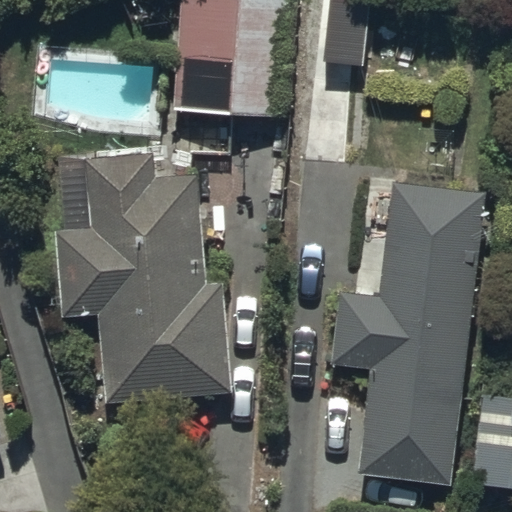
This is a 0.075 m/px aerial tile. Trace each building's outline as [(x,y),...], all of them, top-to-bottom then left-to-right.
[(296,5),(221,0),(188,0),(180,119),(287,127),(296,5)] [(360,0),(305,0),(294,164),(348,168),(360,0)] [(161,165),(92,171),(98,241),(64,244),(71,327),(107,324),(114,414),(238,404),(230,295),(214,296),(205,186),(163,190),(161,165)] [(492,209),(401,198),(388,311),(347,306),(339,380),(378,384),(366,489),(458,500),(492,209)] [(0,454),(12,451),(0,411),(0,454)]
